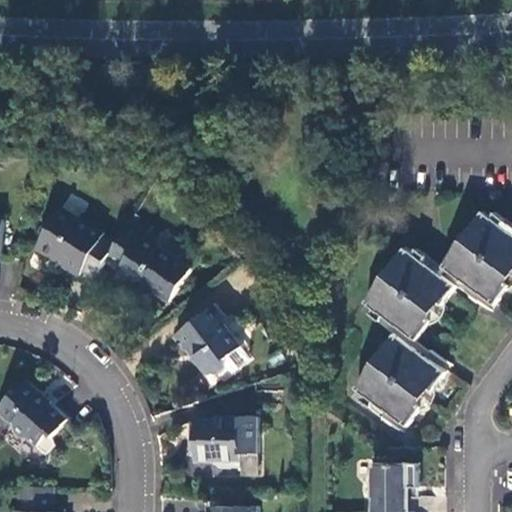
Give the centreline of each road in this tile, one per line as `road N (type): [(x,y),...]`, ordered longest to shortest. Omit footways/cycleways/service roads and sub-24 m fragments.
road 1 (secondary): [(0,33),(511,29)]
road 2 (residential): [(130,511),(124,419),(98,368),(34,330),(0,327)]
